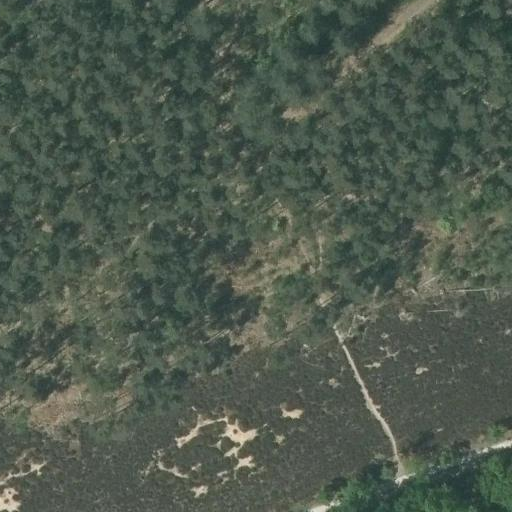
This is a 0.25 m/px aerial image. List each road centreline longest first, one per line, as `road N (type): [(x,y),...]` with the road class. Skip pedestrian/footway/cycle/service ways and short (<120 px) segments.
road 1 (track): [(0,353),(445,0)]
road 2 (track): [(321,511),(511,442)]
